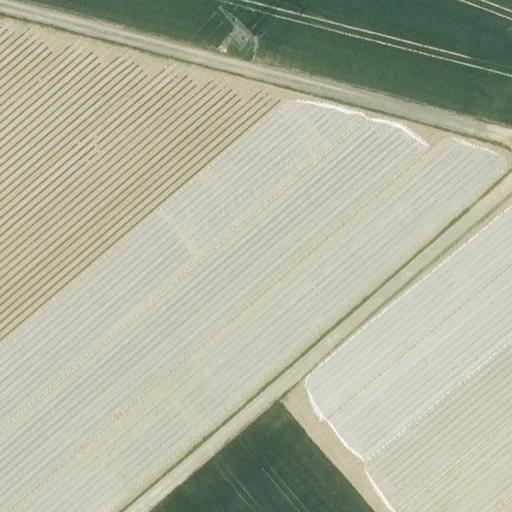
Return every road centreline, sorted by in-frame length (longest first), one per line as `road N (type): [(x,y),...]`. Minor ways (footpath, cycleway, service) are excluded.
road 1 (track): [(511,145),(0,13)]
road 2 (track): [(511,208),(163,511)]
